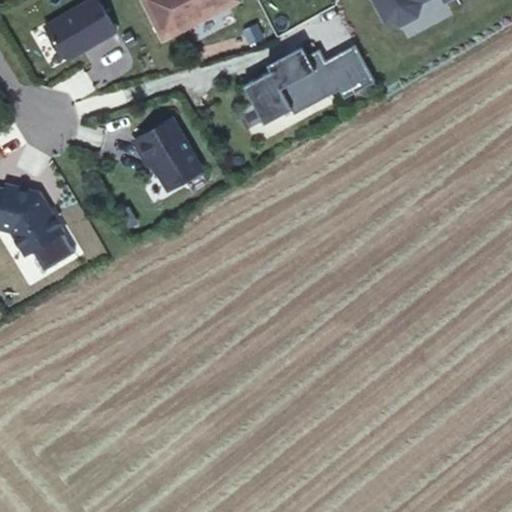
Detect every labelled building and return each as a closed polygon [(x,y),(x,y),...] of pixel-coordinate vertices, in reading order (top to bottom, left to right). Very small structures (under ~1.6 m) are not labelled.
[(97,0),(89,0),(45,26),(62,56),(69,58),(82,50),(81,48),(90,43),(91,45),(116,31),(97,0)] [(142,0),(162,39),(238,0),(142,0)] [(373,0),(385,22),(399,26),(416,16),(420,3),(424,0),(444,0),(445,0),(373,0)] [(384,96),(365,59),(335,77),(329,65),(318,72),(312,62),(277,82),(281,88),(255,104),(277,142),(302,127),(335,108),(338,112),(349,106),(354,114),(384,96)] [(302,127),(305,131),(338,112),(335,108),(302,127)] [(172,115),(134,137),(147,162),(152,159),(168,187),(203,167),(172,115)] [(6,188),(0,186),(0,225),(11,228),(24,252),(30,249),(36,245),(48,265),(73,250),(48,208),(43,206),(38,197),(41,196),(38,191),(7,183),(6,188)] [(48,208),(41,196),(38,197),(43,206),(48,208)] [(36,245),(30,249),(42,269),(48,265),(36,245)]
